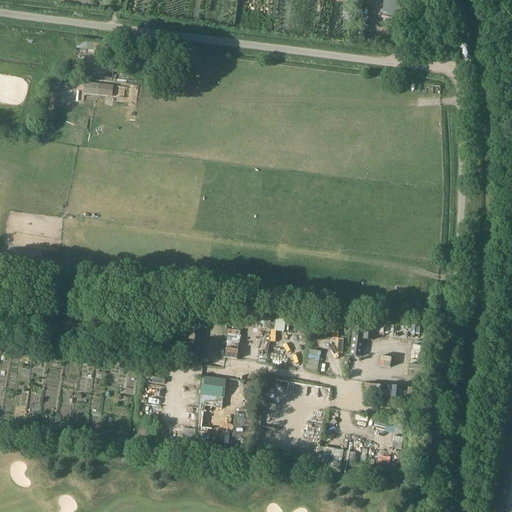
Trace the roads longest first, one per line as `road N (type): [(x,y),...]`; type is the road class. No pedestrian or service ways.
road 1 (unclassified): [(429,482),(456,277),(462,147),(451,68),(0,12)]
road 2 (unclassified): [(364,478),(0,435)]
road 3 (unknown): [(438,418),(365,407),(325,385),(248,368)]
